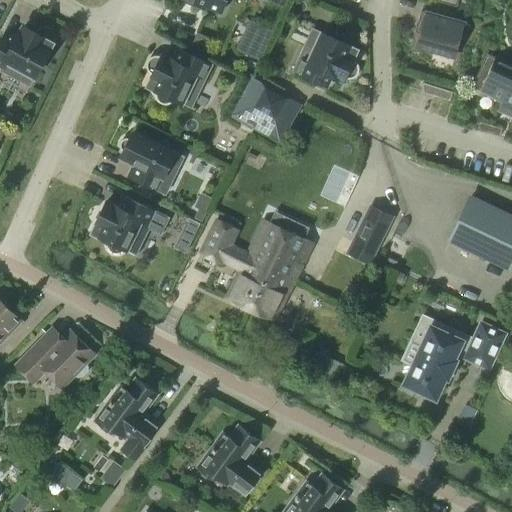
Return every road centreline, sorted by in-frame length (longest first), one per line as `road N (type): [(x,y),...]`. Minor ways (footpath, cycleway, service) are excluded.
road 1 (residential): [(479,511),(4,263)]
road 2 (residential): [(4,263),(105,28)]
road 3 (residential): [(383,0),(374,139)]
